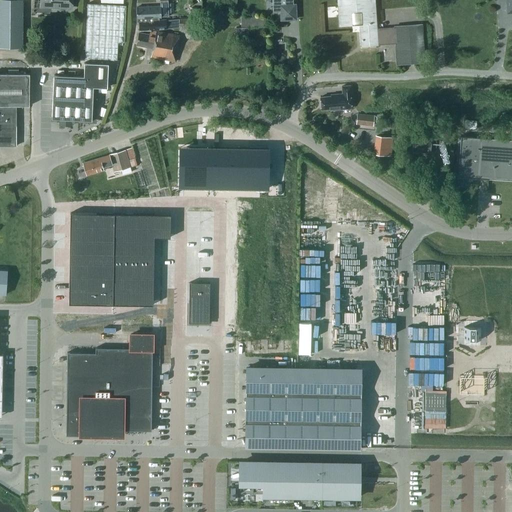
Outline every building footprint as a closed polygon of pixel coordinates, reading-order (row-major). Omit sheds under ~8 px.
[(0,0),(0,47),(22,47),(22,0),(7,0),(0,0)] [(41,0),(42,7),(70,9),(70,0),(41,0)] [(271,0),(272,12),(281,11),(281,20),(295,20),(295,6),(292,6),(291,0),(271,0)] [(370,1),(369,0),(340,0),(341,5),(339,5),(341,25),(352,24),(351,12),(353,10),(359,10),(361,12),(363,31),(361,31),(361,44),(397,42),(398,63),(422,62),(420,25),(376,28),(375,22),(373,22),(372,1),(370,1)] [(125,6),(100,5),(87,4),(85,59),(117,60),(117,42),(124,42),(125,6)] [(160,6),(136,7),(137,22),(139,22),(139,30),(154,30),(166,28),(178,27),(178,18),(165,19),(156,21),(156,17),(161,17),(160,6)] [(200,19),(179,18),(179,28),(200,28),(200,19)] [(242,18),(242,28),(265,28),(264,18),(242,18)] [(156,31),(154,31),(154,32),(150,31),(149,35),(139,33),(137,45),(152,48),(151,56),(174,60),(177,43),(176,42),(179,36),(156,31)] [(84,77),(54,75),(52,119),(59,119),(59,123),(71,124),(72,119),(91,120),(93,87),(107,88),(108,64),(84,63),(84,77)] [(0,145),(16,146),(16,106),(28,106),(28,73),(0,73),(0,145)] [(322,109),(332,108),(332,111),(352,109),(350,86),(342,87),(342,94),(339,94),(338,94),(331,95),(331,96),(320,97),(322,109)] [(358,113),(357,124),(373,125),(374,115),(358,113)] [(410,151),(429,153),(430,134),(411,132),(410,151)] [(376,136),(375,153),(390,155),(392,137),(376,136)] [(458,177),(511,180),(511,139),(460,136),(458,177)] [(144,143),(149,143),(149,139),(134,142),(136,150),(145,148),(144,143)] [(179,187),(267,189),(268,181),(267,181),(267,171),(268,171),(268,160),(267,160),(267,150),(268,150),(268,146),(186,145),(185,187),(179,187)] [(121,170),(122,174),(131,172),(124,149),(109,154),(109,155),(101,158),(100,157),(82,163),(86,175),(104,170),(102,165),(111,162),(114,172),(121,170)] [(165,188),(156,161),(142,166),(150,192),(165,188)] [(68,303),(152,304),(153,236),(169,237),(170,214),(154,213),(69,212),(68,303)] [(248,273),(290,274),(291,213),(249,212),(249,226),(252,238),(251,247),(248,247),(248,273)] [(354,287),(345,300),(352,305),(364,290),(363,289),(369,282),(364,278),(360,283),(351,277),(347,283),(354,287)] [(209,282),(188,282),(188,322),(209,323),(209,282)] [(247,299),(247,350),(289,351),(290,300),(247,299)] [(95,353),(67,352),(65,435),(94,436),(94,430),(151,430),(152,348),(95,348),(95,353)] [(360,369),(247,368),(245,445),(359,447),(360,369)] [(359,463),(241,461),(241,477),(277,477),(277,483),(283,483),(283,496),(358,497),(359,463)]
